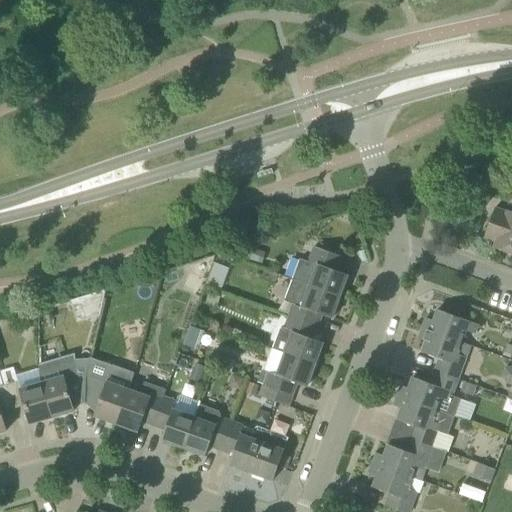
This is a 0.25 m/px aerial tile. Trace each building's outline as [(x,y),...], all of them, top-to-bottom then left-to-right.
[(501,250),(511,253),(511,213),(506,212),(495,208),(484,238),(503,244),(501,250)] [(300,258),(292,280),(340,297),(348,275),(337,272),(343,257),(314,246),(309,261),(300,258)] [(222,288),(228,268),(216,264),(209,284),(222,288)] [(332,319),(340,297),(292,280),(284,301),(293,305),(288,317),(317,327),(322,315),(332,319)] [(104,293),(81,299),(86,319),(98,316),(104,293)] [(422,328),(461,342),(465,331),(474,334),(477,324),(437,310),(433,321),(426,318),(422,328)] [(288,317),(284,328),(280,326),(272,349),(284,353),(315,365),(323,342),(313,338),(317,327),(288,317)] [(189,327),(182,346),(196,351),(202,332),(189,327)] [(216,337),(219,330),(210,327),(208,334),(216,337)] [(439,359),(435,371),(459,380),(471,346),(461,342),(422,328),(418,338),(426,341),(422,352),(439,359)] [(72,406),(85,402),(86,375),(90,354),(74,356),(74,351),(39,361),(42,383),(52,418),(74,411),(72,406)] [(307,386),(315,365),(284,353),(276,375),(268,372),(264,384),(293,395),(297,383),(307,386)] [(94,416),(116,424),(128,390),(134,369),(90,354),(86,375),(85,402),(97,406),(94,416)] [(459,380),(435,371),(430,384),(412,377),(408,389),(401,386),(397,396),(454,417),(461,399),(453,396),(459,380)] [(20,389),(17,381),(5,385),(13,409),(25,406),(30,424),(52,418),(42,383),(20,389)] [(163,398),(166,390),(144,382),(140,394),(128,390),(116,424),(138,432),(141,422),(153,426),(163,398)] [(472,396),(476,386),(475,386),(464,382),(460,392),(472,396)] [(264,384),(259,396),(288,407),(293,395),(264,384)] [(1,413),(13,409),(5,385),(0,386),(0,432),(6,431),(1,413)] [(161,441),(183,448),(197,410),(199,404),(200,402),(181,395),(178,396),(175,402),(163,398),(153,426),(165,430),(161,441)] [(410,439),(434,448),(440,432),(448,435),(454,417),(397,396),(394,406),(401,409),(397,420),(415,426),(410,439)] [(220,451),(231,422),(219,418),(220,415),(218,411),(199,404),(197,410),(183,448),(205,456),(209,446),(220,451)] [(228,465),(250,473),(264,434),(266,430),(257,427),(252,430),(243,426),(231,422),(220,451),(232,455),(228,465)] [(288,438),(266,430),(264,434),(250,473),(273,481),(287,442),(288,438)] [(376,453),(373,463),(411,477),(422,481),(434,448),(410,439),(406,451),(388,445),(384,456),(376,453)] [(411,477),(373,463),(369,473),(376,476),(372,487),(390,494),(385,506),(400,511),(408,511),(416,492),(407,489),(411,477)] [(479,478),(489,482),(494,469),(484,465),(479,478)]
